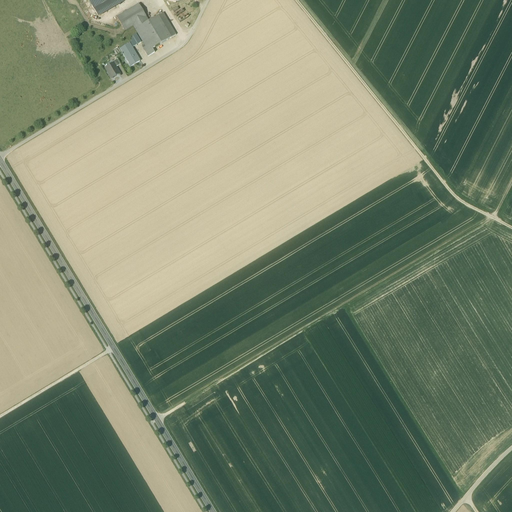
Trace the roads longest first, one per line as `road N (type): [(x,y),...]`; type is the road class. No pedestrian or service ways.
road 1 (secondary): [(213,511),(0,160)]
road 2 (track): [(511,181),(492,218),(187,405)]
road 3 (track): [(295,0),(457,199),(511,228)]
road 4 (track): [(342,305),(463,500)]
road 5 (unclassified): [(0,156),(190,34)]
road 6 (track): [(0,416),(113,347)]
